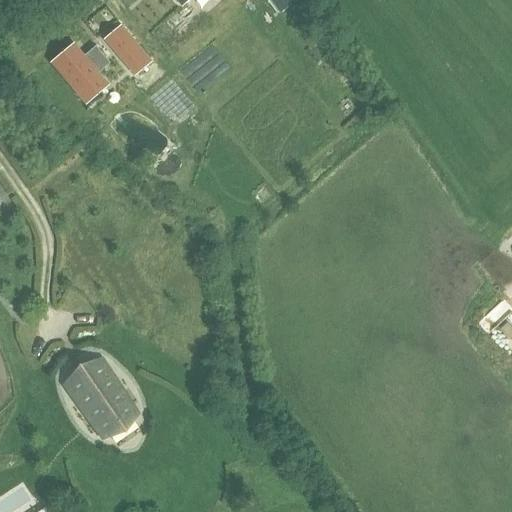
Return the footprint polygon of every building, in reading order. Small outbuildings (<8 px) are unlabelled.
[(132,0),(124,7),(149,35),(172,15),(158,0),(174,0),(181,7),(188,0),(132,0)] [(284,61),(249,3),(198,34),(233,92),(284,61)] [(151,63),(120,26),(104,39),(135,76),(151,63)] [(95,47),(83,57),(73,45),(51,63),(86,104),(100,93),(96,88),(104,82),(97,74),(110,64),(95,47)] [(200,195),(206,200),(219,193),(236,177),(241,174),(266,149),(265,147),(227,108),(226,105),(208,87),(202,76),(195,68),(171,80),(133,118),(171,157),(175,164),(196,186),(200,195)] [(68,383),(105,437),(136,417),(98,362),(68,383)]
